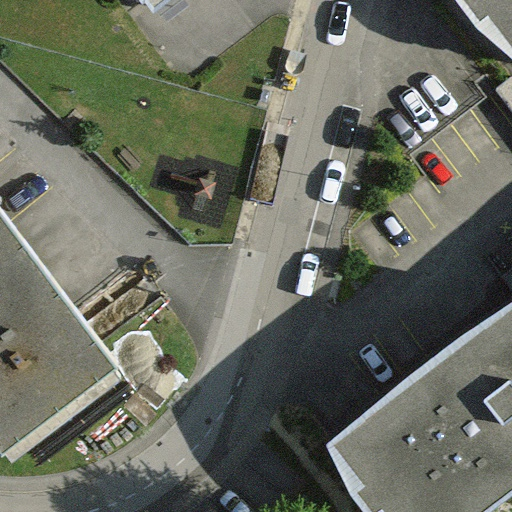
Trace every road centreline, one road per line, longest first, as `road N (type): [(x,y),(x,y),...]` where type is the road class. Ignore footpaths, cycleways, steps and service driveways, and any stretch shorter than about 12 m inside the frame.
road 1 (residential): [(343,0),(249,364),(231,404),(171,472),(91,511)]
road 2 (unknown): [(265,305),(318,321),(353,314),(438,254),(511,183)]
